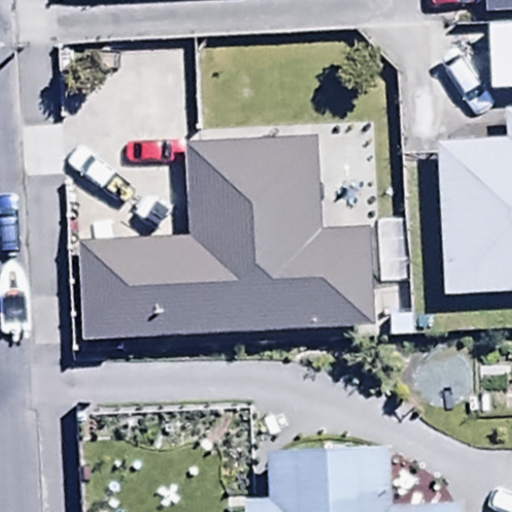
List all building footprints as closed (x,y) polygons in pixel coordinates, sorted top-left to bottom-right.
[(511,0),(482,0),(483,13),(511,12),(511,0)] [(511,24),(484,26),(487,89),(511,88),(511,24)] [(185,64),(118,66),(119,104),(187,101),(185,64)] [(435,145),(442,299),(511,296),(511,115),(507,115),(509,142),(435,145)] [(75,246),(80,344),(374,331),(369,232),(319,235),(315,141),(184,147),(189,241),(75,246)] [(243,503),(243,511),(463,511),(463,507),(417,509),(417,493),(401,493),(400,467),(388,467),(387,449),(267,454),(269,502),(243,503)]
